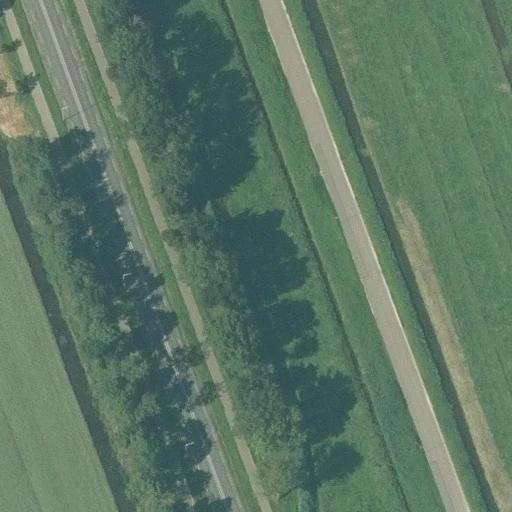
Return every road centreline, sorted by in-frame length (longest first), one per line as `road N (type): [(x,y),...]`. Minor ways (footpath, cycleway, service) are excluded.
road 1 (primary): [(227,511),(41,0)]
road 2 (tertiary): [(456,511),(270,0)]
